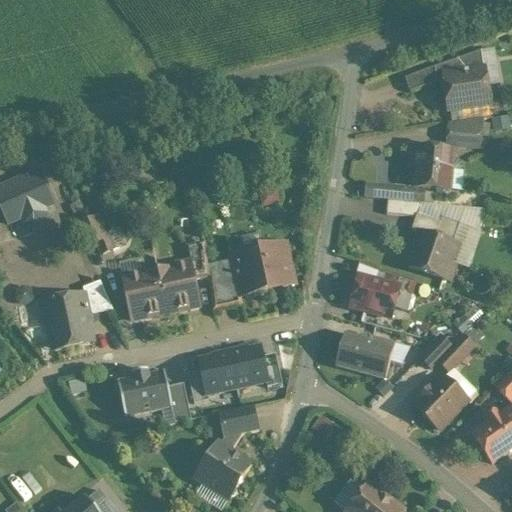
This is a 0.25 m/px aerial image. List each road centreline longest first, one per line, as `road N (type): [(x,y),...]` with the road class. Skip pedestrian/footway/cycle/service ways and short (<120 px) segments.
road 1 (unclassified): [(357,53),(0,130)]
road 2 (unclassified): [(0,413),(56,374),(311,318)]
road 3 (unclassified): [(357,53),(311,318)]
road 4 (unclassified): [(304,382),(433,469),(481,511)]
road 5 (unclassified): [(357,53),(499,0)]
road 6 (unclassified): [(304,382),(288,446),(257,511)]
